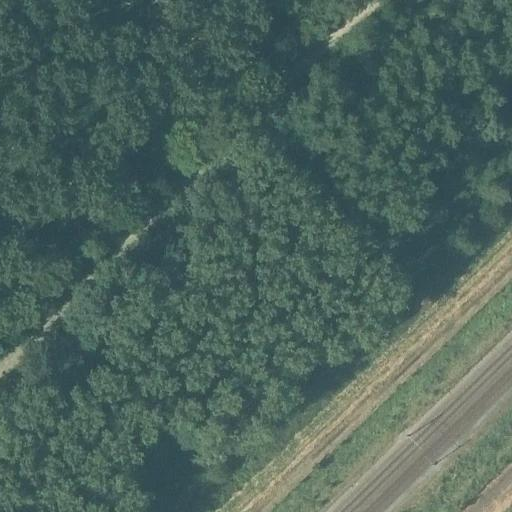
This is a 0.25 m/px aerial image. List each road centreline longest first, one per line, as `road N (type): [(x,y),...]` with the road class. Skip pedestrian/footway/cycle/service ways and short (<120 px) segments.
road 1 (track): [(226,511),(511,237)]
road 2 (track): [(280,511),(511,289)]
